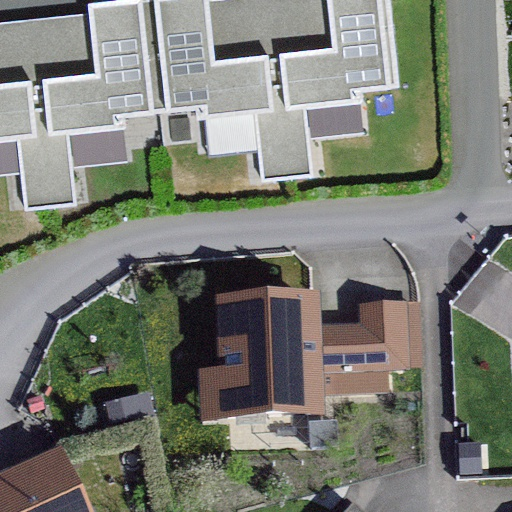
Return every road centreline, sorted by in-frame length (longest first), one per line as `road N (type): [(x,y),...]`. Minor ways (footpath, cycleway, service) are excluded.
road 1 (residential): [(484,205),(174,230),(114,246),(37,288),(0,337)]
road 2 (residential): [(484,205),(474,0)]
